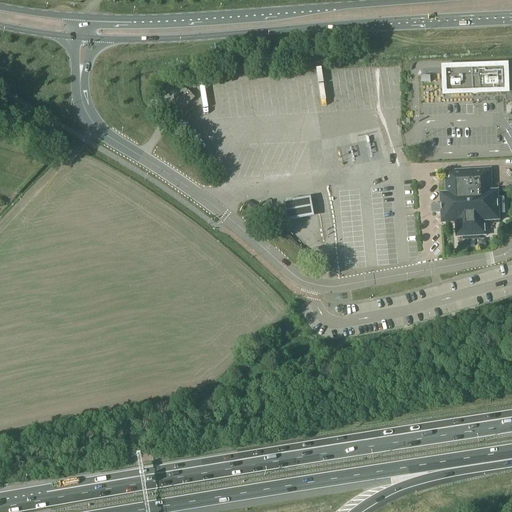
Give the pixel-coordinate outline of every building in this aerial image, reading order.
[(506,101),(510,101),(511,101),(511,67),(505,68),(505,67),(503,67),(503,66),(498,66),(498,68),(482,68),(482,66),(475,67),(475,69),(448,70),(448,69),(445,70),(446,93),(505,91),(506,101)] [(169,91),(178,100),(174,104),(181,111),(194,99),(187,91),(187,92),(178,83),(169,91)] [(440,195),(440,206),(437,206),(437,214),(440,214),(441,225),(455,225),(455,239),(485,238),(485,224),(499,224),(498,194),(492,194),(492,172),(446,173),(446,195),(440,195)] [(311,199),(283,203),(287,226),(315,222),(311,199)] [(428,203),(429,213),(437,212),(436,202),(428,203)]
